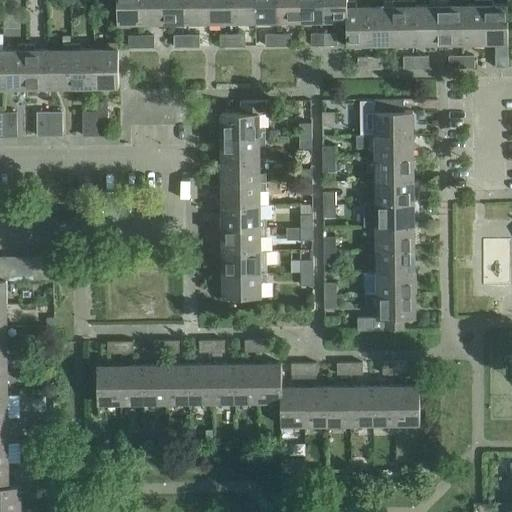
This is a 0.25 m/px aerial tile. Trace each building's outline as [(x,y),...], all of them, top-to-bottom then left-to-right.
[(141,23),(140,0),(116,0),(117,23),(141,23)] [(140,0),(141,23),(164,23),(163,0),(140,0)] [(185,22),(185,0),(163,0),(164,23),(185,22)] [(185,0),(185,22),(209,22),(209,0),(185,0)] [(232,22),(232,0),(209,0),(209,22),(232,22)] [(232,0),(232,22),(255,22),(254,0),(232,0)] [(254,0),(255,22),(278,21),(277,0),(254,0)] [(277,0),(278,21),(300,21),(300,0),(277,0)] [(300,0),(300,21),(323,21),(323,0),(300,0)] [(346,0),(323,0),(323,21),(346,21),(347,0),(346,0)] [(356,0),(347,0),(346,21),(346,45),(370,44),(370,6),(356,6),(356,0)] [(393,44),(392,0),(383,0),(384,6),(370,6),(370,44),(393,44)] [(415,0),(392,0),(393,44),(416,44),(416,6),(415,0)] [(416,44),(438,44),(438,0),(429,0),(429,5),(416,6),(416,44)] [(461,43),(461,5),(447,5),(446,0),(438,0),(438,44),(461,43)] [(474,0),(475,5),(461,5),(461,43),(484,43),(483,0),(474,0)] [(492,0),(483,0),(484,43),(495,43),(495,67),(508,67),(507,4),(492,5),(492,0)] [(278,45),(278,33),(265,33),(265,45),(278,45)] [(278,45),(291,45),(291,33),(278,33),(278,45)] [(324,45),(323,33),(311,33),(311,45),(324,45)] [(324,45),(336,44),(336,33),(323,33),(324,45)] [(174,46),(187,46),(187,34),(174,34),(174,46)] [(199,34),(187,34),(187,46),(199,46),(199,34)] [(220,46),(233,46),(232,34),(220,34),(220,46)] [(233,46),(245,46),(245,34),(232,34),(233,46)] [(141,47),(141,35),(128,35),(129,47),(141,47)] [(141,47),(154,47),(154,35),(141,35),(141,47)] [(108,49),(94,49),(95,87),(118,86),(118,42),(108,43),(108,49)] [(17,49),(3,49),(4,88),(26,87),(26,43),(17,43),(17,49)] [(34,43),(26,43),(26,87),(49,87),(49,49),(34,49),(34,43)] [(63,49),(49,49),(49,87),(72,87),(72,43),(71,43),(63,43),(63,49)] [(72,87),(95,87),(94,49),(80,49),(80,43),(72,43),(72,87)] [(462,67),(462,55),(449,55),(449,67),(462,67)] [(462,67),(474,67),(474,55),(462,55),(462,67)] [(370,68),(370,56),(358,56),(358,68),(370,68)] [(370,68),(383,68),(383,56),(370,56),(370,68)] [(416,68),(416,56),(403,56),(403,68),(416,68)] [(416,68),(429,68),(428,56),(416,56),(416,68)] [(404,98),(374,99),(375,135),(413,134),(413,110),(404,110),(404,98)] [(95,135),(108,135),(108,111),(108,100),(95,100),(95,111),(95,135)] [(241,100),(241,112),(221,112),(221,136),(265,136),(265,127),(259,127),(259,113),(265,113),(265,100),(241,100)] [(37,135),(50,135),(49,111),(37,111),(37,135)] [(62,111),(49,111),(50,135),(62,135),(62,111)] [(83,135),(95,135),(95,111),(83,111),(83,135)] [(322,111),(322,124),(334,124),(334,111),(322,111)] [(17,112),(4,112),(4,136),(17,136),(17,112)] [(311,135),(311,122),(299,123),(299,135),(311,135)] [(375,145),(375,157),(413,157),(413,134),(375,135),(356,135),(357,145),(375,145)] [(311,135),(299,135),(300,148),(312,148),(311,135)] [(221,136),(221,159),(259,158),(259,145),(265,144),(265,136),(221,136)] [(323,145),(323,158),(335,158),(335,145),(323,145)] [(375,180),(414,180),(413,157),(375,157),(375,180)] [(259,158),(221,159),(221,182),(266,181),(266,172),(260,172),(259,158)] [(323,158),(323,171),(335,170),(335,158),(323,158)] [(312,181),(312,168),(300,168),(300,181),(312,181)] [(365,180),(366,203),(414,203),(414,180),(375,180),(365,180)] [(266,190),(266,181),(221,182),(222,204),(260,204),(260,190),(266,190)] [(312,181),(300,181),(300,193),(312,193),(312,181)] [(323,191),(323,203),(335,203),(335,191),(323,191)] [(335,216),(335,203),(323,203),(323,216),(335,216)] [(366,203),(364,203),(364,226),(376,226),(414,225),(414,203),(366,203)] [(222,204),(222,227),(266,227),(266,218),(260,218),(260,204),(222,204)] [(313,226),(313,214),(301,214),(301,226),(313,226)] [(414,248),(414,225),(376,226),(376,248),(414,248)] [(313,226),(301,226),(301,239),(313,239),(313,226)] [(222,227),(222,250),(261,250),(260,235),(266,235),(266,227),(222,227)] [(324,236),(324,249),(336,249),(336,236),(324,236)] [(415,271),(414,248),(376,248),(376,271),(415,271)] [(261,250),(222,250),(223,273),(267,272),(267,249),(261,250)] [(336,261),(336,249),(324,249),(324,262),(336,261)] [(16,255),(4,256),(4,279),(6,279),(16,279),(16,255)] [(28,255),(16,255),(16,279),(28,279),(28,255)] [(40,255),(28,255),(28,279),(40,279),(40,255)] [(52,255),(40,255),(40,279),(52,279),(52,255)] [(313,272),(313,259),(301,259),(301,272),(313,272)] [(376,271),(364,271),(364,294),(377,294),(415,294),(415,271),(376,271)] [(267,272),(223,273),(223,296),(261,296),(261,281),(267,281),(267,272)] [(313,272),(301,272),(301,283),(313,283),(313,272)] [(324,282),(324,294),(336,294),(336,282),(324,282)] [(336,307),(336,294),(324,294),(324,307),(336,307)] [(415,317),(415,294),(377,294),(377,317),(357,317),(358,330),(403,330),(403,318),(415,317)] [(257,338),(245,339),(245,351),(258,350),(257,338)] [(258,350),(270,350),(270,338),(257,338),(258,350)] [(166,340),(167,352),(179,351),(179,339),(166,340)] [(199,351),(212,351),(212,339),(199,339),(199,351)] [(212,339),(212,351),(225,351),(225,339),(212,339)] [(108,352),(120,352),(121,352),(121,340),(108,340),(108,352)] [(121,340),(121,352),(134,352),(133,340),(121,340)] [(154,352),(166,352),(167,352),(166,340),(154,340),(154,352)] [(395,361),(383,362),(383,374),(395,373),(395,361)] [(395,361),(395,373),(408,373),(408,361),(395,361)] [(304,363),(304,375),(317,374),(317,362),(304,363)] [(337,374),(350,374),(350,362),(337,362),(337,374)] [(350,362),(350,374),(362,374),(362,362),(350,362)] [(190,401),(213,401),(212,363),(189,364),(190,401)] [(213,401),(236,401),(235,363),(212,363),(213,401)] [(258,363),(235,363),(236,401),(259,401),(258,363)] [(259,401),(281,400),(282,387),(282,363),(258,363),(259,401)] [(292,375),(303,375),(304,375),(304,363),(291,363),(292,375)] [(97,403),(120,402),(120,364),(97,364),(97,403)] [(143,364),(120,364),(120,402),(144,402),(143,364)] [(144,402),(167,402),(166,364),(143,364),(144,402)] [(189,364),(166,364),(167,402),(190,401),(189,364)] [(396,385),(373,386),(374,423),(397,423),(396,385)] [(420,385),(396,385),(397,423),(420,423),(420,385)] [(304,386),(282,387),(281,400),(281,424),(304,424),(304,386)] [(327,386),(304,386),(304,424),(327,424),(327,386)] [(327,424),(350,424),(350,386),(327,386),(327,424)] [(350,424),(374,423),(373,386),(350,386),(350,424)] [(0,394),(0,417),(8,417),(8,394),(0,394)] [(0,440),(8,440),(8,417),(0,417),(0,440)] [(0,440),(0,463),(9,463),(8,440),(0,440)] [(53,440),(42,440),(42,448),(53,448),(53,440)] [(9,463),(0,463),(0,485),(9,485),(9,463)] [(0,485),(0,509),(21,509),(21,485),(9,485),(0,485)]
